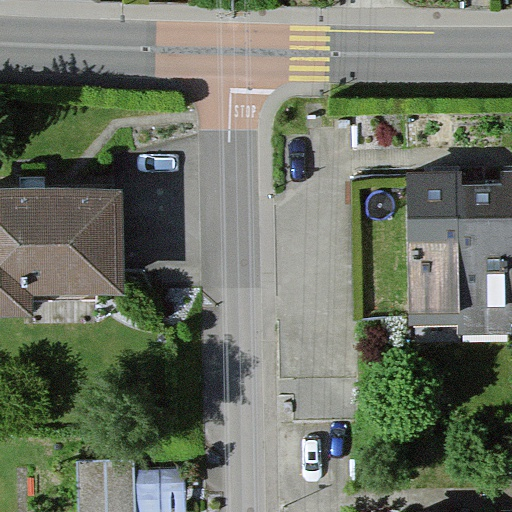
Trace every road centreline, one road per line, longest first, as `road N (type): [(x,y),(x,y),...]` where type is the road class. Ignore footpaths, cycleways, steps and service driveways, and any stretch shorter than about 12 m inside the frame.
road 1 (residential): [(243,511),(228,50)]
road 2 (residential): [(511,55),(228,50)]
road 3 (residential): [(228,50),(0,41)]
